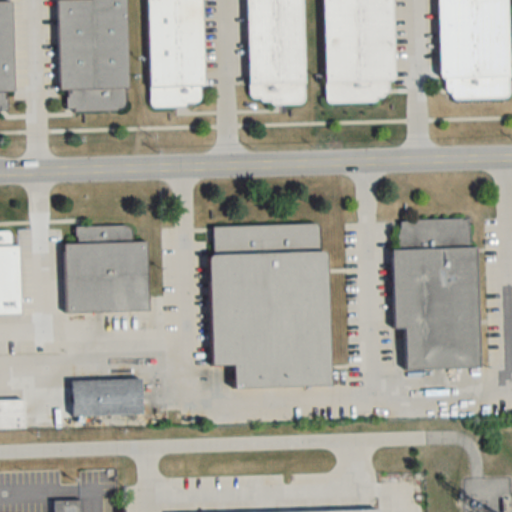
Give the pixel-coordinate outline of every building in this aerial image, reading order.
[(11,0),(0,0),(0,90),(12,91),(11,0)] [(56,0),(58,89),(66,89),(66,110),(126,109),(124,0),(56,0)] [(200,0),(146,0),(148,105),(203,104),(200,0)] [(245,0),(247,103),(304,102),(301,0),(245,0)] [(390,0),(321,0),(324,102),(393,100),(390,0)] [(508,97),(506,0),(436,0),(438,79),(446,79),(446,99),(508,97)] [(390,250),(392,329),(402,329),(403,369),(478,367),(475,247),(469,247),(468,219),(397,221),(398,250),(390,250)] [(325,251),(319,252),(318,224),(208,226),(211,365),(232,365),(233,388),(328,386),(325,251)] [(63,244),(64,313),(147,311),(145,241),(131,242),(130,226),(74,227),(75,244),(63,244)] [(0,314),(19,314),(17,245),(9,245),(9,231),(0,231),(0,314)] [(71,415),(141,415),(140,379),(70,380),(71,415)] [(0,399),(0,428),(23,428),(23,400),(0,399)] [(81,511),(81,500),(52,500),(52,511),(81,511)]
